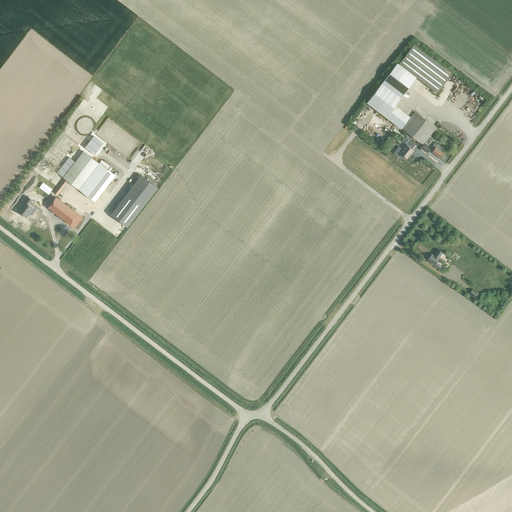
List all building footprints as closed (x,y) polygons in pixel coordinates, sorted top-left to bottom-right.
[(416,77),(437,93),(452,73),(414,44),(369,103),(401,128),(411,116),(395,104),(416,77)] [(423,145),(436,128),(415,111),(402,128),(423,145)] [(399,147),(393,153),(399,158),(402,155),(406,159),(413,150),(406,145),(402,142),(399,147)] [(440,158),(443,153),(440,151),(442,148),(435,142),(432,146),(434,148),(432,152),(440,158)] [(431,148),(425,143),(421,148),(427,153),(431,148)] [(83,151),(63,177),(79,189),(99,163),(83,151)] [(95,202),(115,175),(99,163),(79,189),(95,202)] [(141,175),(111,214),(127,226),(157,187),(141,175)] [(61,182),(54,192),(57,195),(65,185),(61,182)] [(25,202),(18,211),(24,216),(28,212),(30,213),(34,208),(28,204),(32,200),(28,197),(24,202),(25,202)] [(74,228),(82,218),(56,197),(48,207),(74,228)] [(432,254),(428,259),(431,262),(431,263),(439,269),(441,266),(436,262),(438,259),(437,258),(441,252),(437,249),(433,255),(432,254)] [(473,289),(470,293),(475,297),(478,293),(473,289)]
